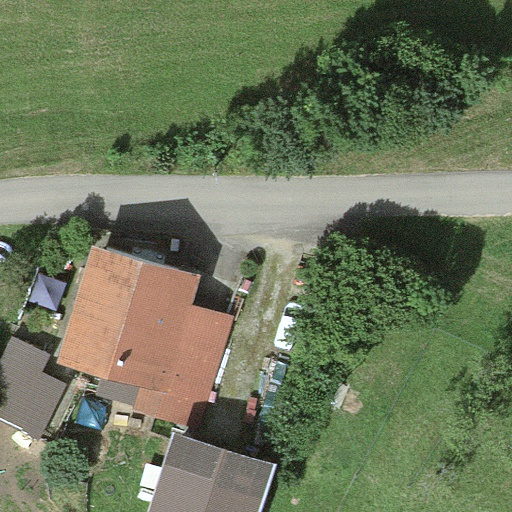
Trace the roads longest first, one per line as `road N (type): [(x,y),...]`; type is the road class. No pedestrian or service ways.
road 1 (unclassified): [(511,190),(266,199),(134,189),(0,195)]
road 2 (track): [(266,199),(294,172),(369,134),(511,89)]
